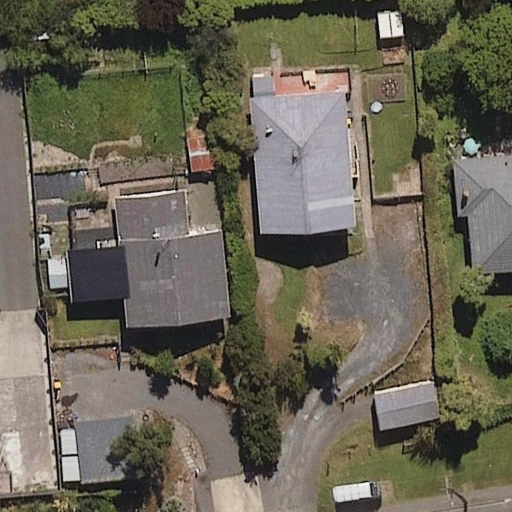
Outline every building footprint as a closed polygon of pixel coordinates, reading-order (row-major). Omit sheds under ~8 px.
[(357,230),(347,76),(323,77),(324,93),(303,94),(301,73),(252,76),(263,237),(357,230)] [(467,216),(472,274),(511,270),(511,154),(453,162),(457,217),(467,216)] [(130,331),(230,320),(221,233),(191,237),(186,193),(117,200),(122,246),(48,255),(52,290),(75,288),(77,305),(127,299),(130,331)] [(441,420),(434,383),(376,393),(382,430),(441,420)] [(139,419),(60,425),(65,485),(144,478),(139,419)]
